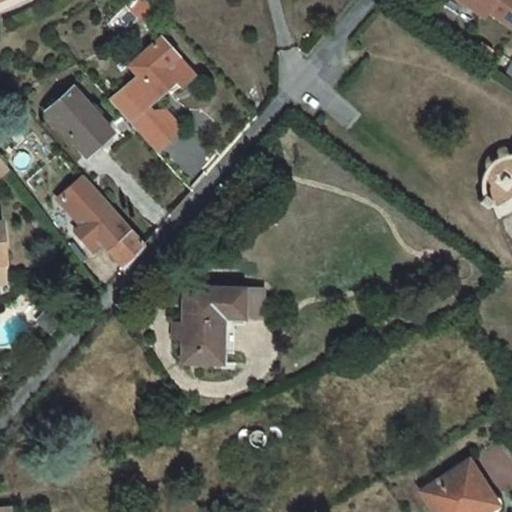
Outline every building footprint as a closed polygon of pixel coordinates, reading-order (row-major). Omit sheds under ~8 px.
[(145,0),(135,0),(131,6),(142,16),(151,5),(145,0)] [(511,0),(468,0),(484,12),(488,6),(511,24),(511,0)] [(141,75),(112,98),(155,151),(182,129),(165,109),(153,110),(148,104),(178,80),(168,68),(181,57),(164,37),(132,64),(141,75)] [(181,57),(168,68),(178,80),(164,116),(176,106),(181,57)] [(111,124),(73,88),(53,109),(90,146),(111,124)] [(511,152),(502,152),(488,160),(482,179),(487,194),(479,200),(487,209),(494,204),(511,240),(511,152)] [(85,183),(58,204),(80,231),(73,237),(85,252),(95,245),(100,251),(122,279),(143,255),(107,210),(106,210),(85,183)] [(0,287),(9,293),(6,260),(0,259),(0,287)] [(240,316),(241,290),(190,289),(188,348),(223,350),(225,315),(240,316)] [(478,511),(458,479),(410,508),(412,511),(478,511)]
